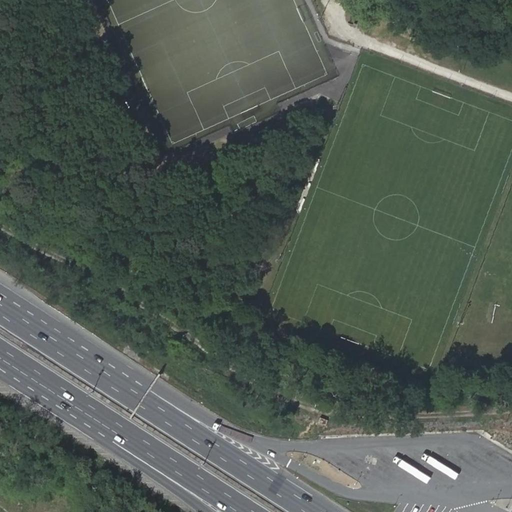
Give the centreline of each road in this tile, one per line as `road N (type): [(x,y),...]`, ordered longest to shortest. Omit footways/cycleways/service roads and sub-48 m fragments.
road 1 (track): [(511,408),(354,425),(305,408),(0,223)]
road 2 (motorway): [(314,511),(109,381)]
road 3 (motorway): [(86,408),(247,511)]
road 4 (motorway): [(264,448),(109,381)]
road 5 (motorway): [(86,408),(116,449),(206,511)]
road 6 (motorway): [(109,381),(0,310)]
